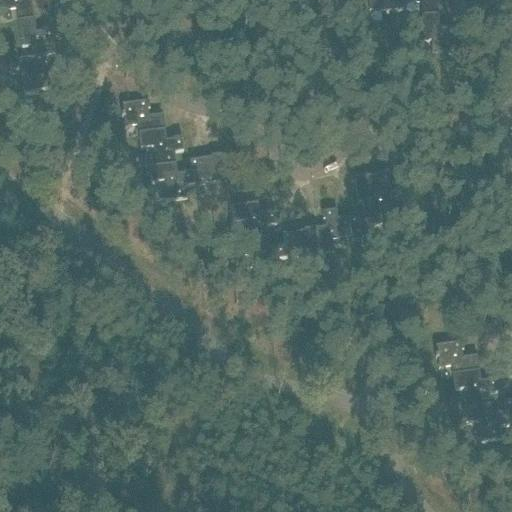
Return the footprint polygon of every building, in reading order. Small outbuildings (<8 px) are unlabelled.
[(0,0),(0,11),(15,9),(17,24),(33,21),(30,0),(0,0)] [(316,0),(317,12),(326,12),(326,25),(337,24),(337,26),(341,26),(341,24),(349,24),(348,0),(316,0)] [(402,12),(402,6),(401,0),(368,0),(368,13),(402,12)] [(421,5),(421,17),(437,17),(436,0),(401,0),(402,6),(421,5)] [(437,17),(421,17),(422,44),(430,43),(431,56),(442,56),(442,58),(446,57),(446,56),(454,55),(453,28),(445,29),(445,30),(438,31),(437,17)] [(32,48),(33,59),(46,57),(46,59),(55,57),(51,31),(42,32),(43,34),(36,35),(33,21),(17,24),(21,49),(32,48)] [(46,57),(33,59),(18,62),(23,95),(50,91),(48,79),(46,79),(44,66),(46,66),(45,60),(46,60),(46,59),(46,57)] [(511,101),(503,103),(504,111),(492,113),(495,134),(511,131),(511,101)] [(137,128),(138,136),(164,132),(162,117),(148,118),(147,111),(149,111),(148,103),(141,104),(121,107),(122,115),(121,115),(121,119),(123,118),(124,130),(137,128)] [(154,149),(157,168),(175,166),(174,155),(183,153),(181,139),(173,140),(173,142),(166,143),(164,132),(138,136),(140,151),(154,149)] [(189,163),(190,173),(192,188),(226,183),(223,164),(222,156),(211,158),(211,160),(189,163)] [(175,166),(157,168),(149,169),(151,185),(163,184),(166,203),(186,201),(185,188),(192,188),(190,173),(183,174),(184,176),(177,177),(175,166)] [(357,205),(362,204),(378,202),(391,200),(387,174),(379,175),(379,176),(366,178),(365,176),(354,178),(357,205)] [(348,217),(348,219),(350,238),(351,244),(360,243),(360,245),(363,244),(363,243),(374,241),(373,228),(381,227),(378,207),(378,202),(362,204),(363,217),(356,218),(356,216),(348,217)] [(247,223),(249,241),(268,239),(266,228),(275,227),(274,212),(265,213),(266,215),(259,216),(257,205),(250,206),(231,208),(233,224),(247,223)] [(325,229),(315,230),(318,257),(334,255),(332,240),(350,238),(348,219),(337,221),(336,212),(321,214),(322,222),(324,222),(325,229)] [(282,236),(283,246),(285,261),(318,257),(315,230),(302,231),(302,233),(282,236)] [(268,239),(249,241),(241,242),(243,259),(256,257),(259,277),(279,274),(278,262),(285,261),(283,246),(276,247),(276,249),(269,250),(268,239)] [(450,369),(452,377),(478,373),(476,358),(464,360),(461,341),(434,345),(436,356),(434,357),(435,360),(437,360),(438,371),(450,369)] [(468,390),(471,409),(489,407),(488,396),(497,394),(495,380),(486,381),(487,383),(480,384),(478,373),(452,377),(454,393),(468,390)] [(511,402),(503,403),(505,414),(507,428),(511,427),(511,402)] [(489,407),(471,409),(463,410),(465,426),(478,425),(481,445),(501,442),(499,429),(507,428),(505,414),(498,415),(498,417),(491,418),(489,407)]
